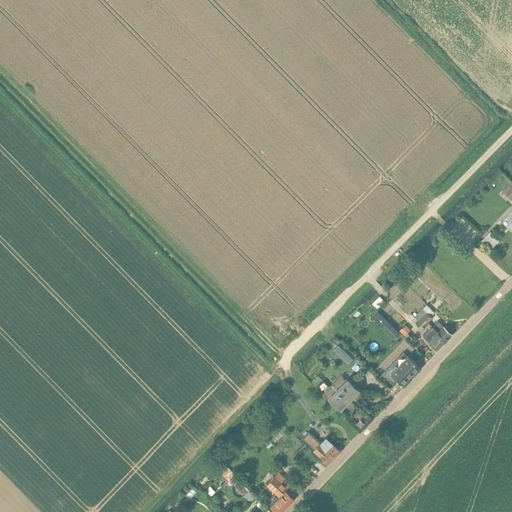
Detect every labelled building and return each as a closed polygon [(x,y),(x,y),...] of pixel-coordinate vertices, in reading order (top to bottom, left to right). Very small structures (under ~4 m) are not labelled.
[(511,188),(508,184),(502,190),(511,200),(511,188)] [(493,246),(499,240),(490,231),(484,237),(493,246)] [(422,317),(428,322),(432,318),(431,316),(434,313),(426,304),(424,306),(426,312),(422,317)] [(414,317),(418,321),(416,323),(419,326),(421,324),(424,327),(428,322),(422,317),(426,312),(424,306),(414,317)] [(377,311),(371,317),(381,327),(394,339),(400,333),(388,321),(377,311)] [(437,321),(432,326),(432,327),(437,332),(437,333),(446,341),(452,334),(444,327),(443,326),(437,321)] [(410,329),(405,324),(399,331),(409,340),(412,337),(407,333),(410,329)] [(432,327),(432,326),(423,335),(430,343),(437,350),(446,341),(437,333),(437,332),(432,327)] [(340,343),(333,350),(347,364),(354,357),(340,343)] [(418,365),(407,354),(396,366),(395,365),(389,371),(390,372),(389,373),(400,383),(418,365)] [(317,375),(311,381),(315,386),(322,379),(317,375)] [(340,409),(358,391),(347,379),(340,387),(329,398),(340,409)] [(321,385),(317,389),(322,394),(326,390),(321,385)] [(364,425),(360,421),(356,425),(356,426),(360,429),(364,425)] [(320,443),(313,449),(320,456),(328,463),(340,451),(325,437),(320,443)] [(226,466),(221,471),(225,475),(226,474),(230,470),(226,466)] [(279,471),(274,477),(266,484),(275,493),(267,501),(272,505),(270,506),(276,511),(281,511),(294,499),(287,492),(292,486),(283,477),(284,476),(279,471)] [(228,476),(236,485),(235,486),(244,495),(249,490),(235,475),(232,472),(228,476)] [(193,485),(185,494),(189,499),(198,490),(193,485)]
